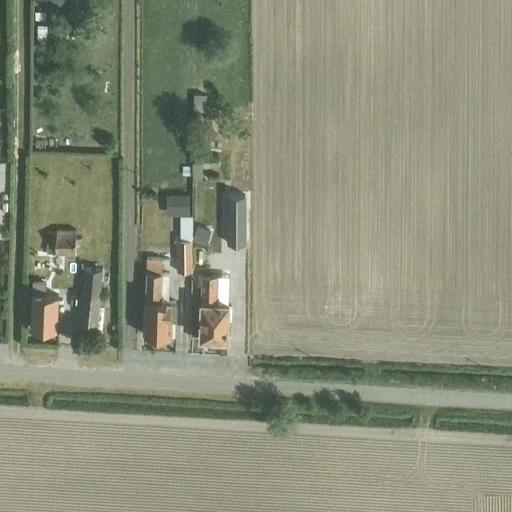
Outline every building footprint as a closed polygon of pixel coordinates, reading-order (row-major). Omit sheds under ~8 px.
[(39,24),(39,40),(50,40),(50,24),(39,24)] [(0,143),(10,143),(10,124),(0,124),(0,143)] [(233,213),(251,213),(250,183),(232,183),(233,213)] [(192,195),(168,196),(169,215),(193,214),(192,195)] [(230,242),(245,242),(245,217),(230,217),(230,242)] [(52,236),(52,259),(77,259),(77,236),(52,236)] [(178,269),(194,269),(194,244),(178,244),(178,269)] [(149,258),(146,344),(175,345),(176,307),(165,306),(167,259),(149,258)] [(113,306),(104,306),(103,268),(82,268),(83,334),(114,334),(113,306)] [(227,273),(201,273),(201,303),(227,303),(227,273)] [(61,297),(35,297),(35,337),(61,337),(61,297)] [(204,343),(233,343),(232,305),(204,306),(204,343)] [(437,453),(439,475),(458,473),(456,451),(437,453)]
